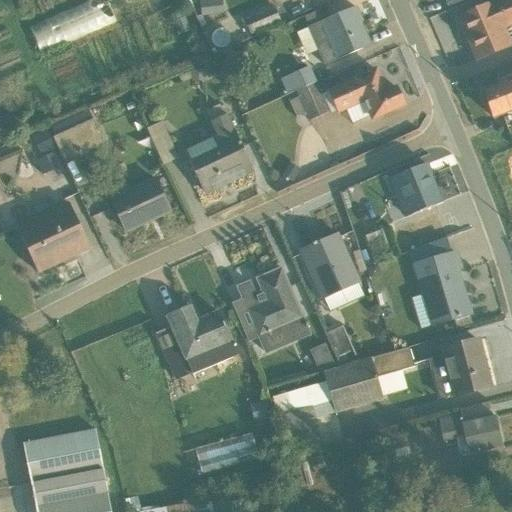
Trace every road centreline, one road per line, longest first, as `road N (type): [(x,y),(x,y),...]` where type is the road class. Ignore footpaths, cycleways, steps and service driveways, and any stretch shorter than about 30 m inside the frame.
road 1 (residential): [(0,346),(158,261),(451,132)]
road 2 (residential): [(451,132),(511,311)]
road 3 (residential): [(395,0),(451,132)]
